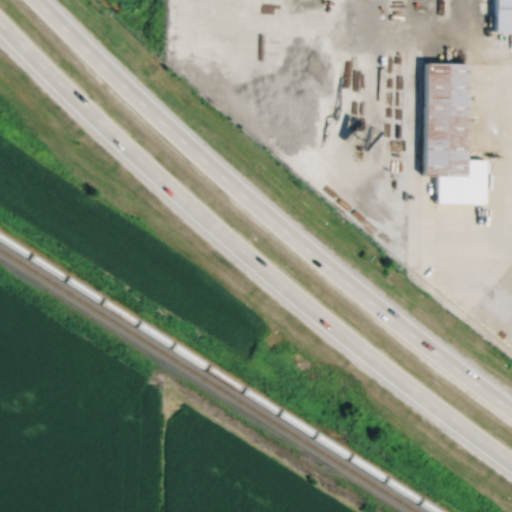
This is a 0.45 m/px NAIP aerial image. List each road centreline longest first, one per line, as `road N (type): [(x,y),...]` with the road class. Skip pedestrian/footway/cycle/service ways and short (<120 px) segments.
road 1 (motorway): [(0,23),(242,249),(511,461)]
road 2 (motorway): [(511,409),(291,237),(36,0)]
